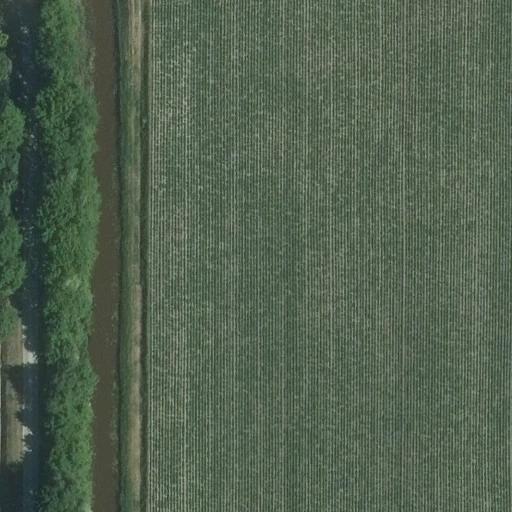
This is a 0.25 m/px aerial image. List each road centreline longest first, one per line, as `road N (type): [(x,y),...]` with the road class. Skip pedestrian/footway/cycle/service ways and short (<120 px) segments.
road 1 (track): [(135,0),(133,511)]
road 2 (tertiary): [(29,511),(30,0)]
